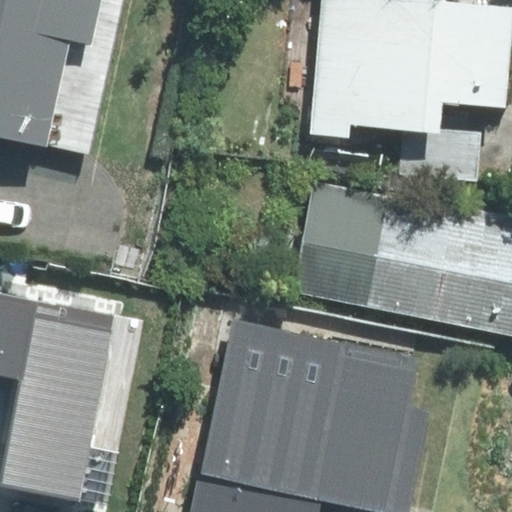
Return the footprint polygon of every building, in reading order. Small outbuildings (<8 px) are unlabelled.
[(123,0),(0,0),(0,151),(82,171),(123,0)] [(312,0),(303,141),(340,143),(341,123),(390,127),(387,173),(470,179),(475,106),(499,108),(506,9),(366,0),(312,0)] [(511,207),(318,171),(294,299),(511,341),(511,207)] [(35,287),(0,280),(0,360),(20,364),(35,287)] [(113,302),(35,287),(20,364),(0,472),(79,487),(113,302)] [(418,343),(230,306),(199,462),(320,487),(408,503),(429,392),(409,388),(418,343)] [(199,462),(189,511),(314,511),(320,487),(199,462)]
